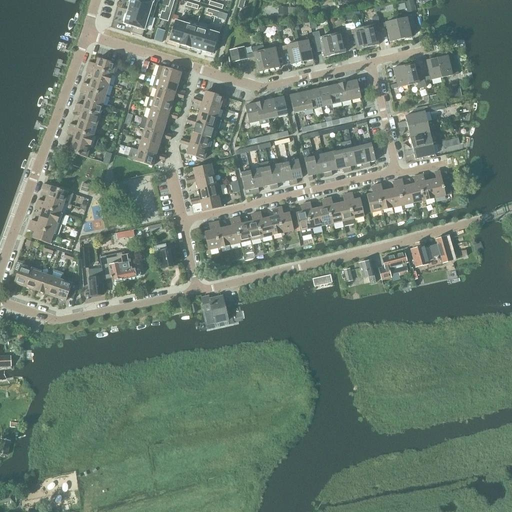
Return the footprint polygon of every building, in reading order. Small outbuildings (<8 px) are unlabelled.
[(73,0),(69,12),(79,15),(83,0),(73,0)] [(149,0),(131,0),(129,9),(149,15),(153,1),(149,0)] [(408,0),(404,1),(407,13),(416,10),(413,0),(408,0)] [(149,15),(129,9),(124,23),(133,25),(131,32),(142,35),(144,29),(149,15)] [(407,18),(396,20),(400,40),(411,38),(409,28),(415,27),(412,16),(407,17),(407,18)] [(385,23),(379,24),(380,28),(386,27),(389,43),(400,40),(396,20),(385,23)] [(180,44),(185,27),(175,24),(170,41),(180,44)] [(374,25),(363,28),(367,48),(378,45),(375,30),(380,28),(379,24),(374,26),(374,25)] [(196,30),(185,27),(180,44),(190,47),(196,30)] [(158,28),(154,39),(162,42),(166,30),(158,28)] [(340,33),(330,35),(334,55),(345,53),(342,37),(347,36),(346,32),(345,28),(339,30),(340,33)] [(352,31),(346,32),(347,36),(353,35),(356,50),(367,48),(363,28),(352,30),(352,31)] [(206,33),(196,30),(190,47),(201,50),(206,33)] [(312,33),(313,39),(314,44),(317,53),(322,51),(323,58),(334,55),(330,35),(320,38),(318,32),(312,33)] [(216,36),(206,33),(201,50),(211,53),(216,36)] [(308,41),(297,43),(301,63),(312,60),(309,45),(314,44),(313,39),(308,41)] [(286,46),(280,47),(281,51),(287,50),(291,65),(301,63),(297,43),(286,46)] [(258,73),(269,70),(264,51),(263,46),(261,46),(252,48),(253,53),(245,55),(246,59),(254,57),(258,73)] [(229,51),(232,63),(246,59),(245,55),(244,47),(229,51)] [(275,48),(264,51),(269,70),(279,68),(276,52),(281,51),(280,47),(275,48)] [(447,56),(436,58),(441,78),(452,76),(458,74),(455,60),(449,62),(447,56)] [(429,77),(424,78),(425,82),(430,80),(430,81),(441,78),(436,58),(426,61),(429,77)] [(89,63),(88,67),(112,74),(115,64),(98,59),(96,65),(89,63)] [(414,63),(403,66),(408,86),(419,83),(425,82),(424,78),(418,79),(414,63)] [(159,66),(155,76),(178,83),(181,73),(159,66)] [(408,86),(403,66),(393,68),(396,84),(391,85),(392,89),(397,88),(408,86)] [(93,74),(91,80),(108,85),(112,74),(88,67),(86,72),(93,74)] [(152,87),(157,88),(174,94),(174,96),(178,98),(179,93),(175,92),(178,83),(155,76),(152,87)] [(83,83),(81,88),(105,95),(108,85),(91,80),(90,85),(83,83)] [(356,80),(347,83),(351,101),(360,98),(356,80)] [(347,83),(337,85),(341,103),(351,101),(347,83)] [(337,85),(328,87),(332,105),(341,103),(337,85)] [(328,87),(318,89),(322,107),(332,105),(328,87)] [(87,95),(85,100),(102,106),(105,95),(81,88),(80,93),(87,95)] [(157,88),(154,99),(171,104),(174,96),(174,94),(157,88)] [(318,89),(308,91),(312,110),(322,107),(318,89)] [(445,92),(447,100),(456,98),(455,90),(445,92)] [(308,91),(299,94),(303,112),(312,110),(308,91)] [(223,97),(205,92),(203,100),(202,102),(219,107),(223,97)] [(303,112),(299,94),(289,96),(293,114),(303,112)] [(145,108),(151,109),(168,115),(167,117),(172,118),(173,114),(169,112),(171,104),(154,99),(149,97),(145,108)] [(283,97),(274,99),(278,118),(287,115),(283,97)] [(201,105),(199,113),(216,118),(219,107),(202,102),(203,100),(198,99),(197,103),(201,105)] [(274,99),(264,102),(268,120),(278,118),(274,99)] [(76,104),(75,109),(99,116),(102,106),(85,100),(83,106),(76,104)] [(254,104),(258,122),(259,125),(269,123),(268,120),(264,102),(254,104)] [(443,103),(428,106),(428,107),(430,113),(447,109),(445,102),(443,103)] [(249,124),(258,122),(254,104),(245,106),(249,124)] [(404,128),(407,127),(427,123),(424,108),(427,108),(426,107),(413,110),(414,114),(405,116),(406,121),(397,123),(398,129),(404,128)] [(80,116),(79,121),(96,127),(99,116),(75,109),(73,114),(80,116)] [(151,109),(148,120),(165,125),(167,117),(168,115),(151,109)] [(213,128),(216,118),(199,113),(197,121),(196,123),(213,128)] [(193,134),(210,139),(213,128),(196,123),(197,121),(192,119),(190,124),(195,126),(193,134)] [(148,120),(144,130),(162,135),(161,138),(165,139),(167,134),(162,133),(165,125),(148,120)] [(70,125),(68,130),(92,137),(96,127),(79,121),(77,127),(70,125)] [(407,127),(410,138),(429,134),(427,123),(407,127)] [(74,136),(72,142),(89,147),(89,148),(95,149),(98,139),(92,137),(68,130),(67,134),(74,136)] [(162,135),(144,130),(141,141),(158,146),(161,138),(162,135)] [(190,141),(189,144),(207,149),(210,139),(193,134),(190,141)] [(410,138),(412,149),(432,144),(429,134),(410,138)] [(190,141),(185,140),(184,145),(189,146),(186,155),(203,160),(207,149),(189,144),(190,141)] [(141,141),(138,151),(155,156),(155,158),(159,160),(160,155),(156,154),(158,146),(141,141)] [(89,147),(72,142),(71,147),(64,145),(62,151),(86,158),(89,148),(89,147)] [(371,143),(361,146),(366,168),(370,167),(369,163),(375,161),(371,143)] [(412,149),(409,150),(403,151),(404,157),(413,155),(415,160),(434,155),(432,144),(412,149)] [(361,146),(352,148),(356,166),(362,164),(363,169),(366,168),(361,146)] [(352,148),(342,150),(347,172),(351,172),(350,167),(356,166),(352,148)] [(313,180),(312,176),(317,175),(313,157),(313,155),(309,156),(308,150),(302,152),(309,181),(313,180)] [(342,150),(332,152),(337,170),(343,169),(344,173),(347,172),(342,150)] [(138,151),(135,161),(152,167),(155,158),(155,156),(138,151)] [(332,152),(323,154),(328,177),(332,176),(331,172),(337,170),(332,152)] [(323,154),(313,157),(317,175),(323,173),(324,178),(328,177),(323,154)] [(298,160),(288,162),(293,185),(297,184),(296,180),(302,178),(298,160)] [(258,164),(259,169),(263,187),(269,186),(270,190),(274,189),(269,167),(268,162),(258,164)] [(288,162),(278,165),(283,183),(288,181),(289,186),(293,185),(288,162)] [(185,179),(186,182),(213,175),(210,165),(193,169),(195,177),(185,179)] [(278,165),(269,167),(274,189),(278,188),(277,184),(283,183),(278,165)] [(263,187),(259,169),(250,171),(255,194),(259,193),(258,188),(263,187)] [(244,191),(250,190),(251,194),(255,194),(250,171),(240,173),(244,191)] [(436,180),(430,181),(434,198),(451,195),(446,172),(440,173),(439,171),(434,173),(436,180)] [(196,182),(198,190),(215,186),(213,175),(186,182),(186,184),(196,182)] [(423,175),(418,176),(424,203),(425,203),(425,201),(434,198),(430,181),(424,182),(423,175)] [(415,184),(409,186),(413,203),(422,201),(423,204),(424,203),(418,176),(413,177),(415,184)] [(402,180),(397,181),(403,208),(404,208),(404,205),(413,203),(409,186),(403,187),(402,180)] [(393,189),(388,191),(392,208),(401,206),(402,209),(403,208),(397,181),(392,182),(393,189)] [(82,183),(80,191),(87,192),(89,185),(82,183)] [(47,197),(63,203),(69,205),(73,194),(43,184),(41,189),(48,192),(47,197)] [(191,203),(218,197),(222,196),(220,185),(215,186),(198,190),(200,198),(190,200),(191,203)] [(381,185),(375,186),(382,213),(383,213),(383,210),(392,208),(388,191),(382,192),(381,185)] [(382,213),(375,186),(371,187),(372,194),(366,196),(370,213),(380,211),(381,213),(382,213)] [(352,193),(347,195),(354,222),(355,221),(354,219),(364,217),(360,199),(354,201),(352,193)] [(143,218),(158,214),(153,194),(147,195),(147,194),(141,195),(142,200),(150,198),(150,201),(140,204),(143,218)] [(344,203),(338,204),(342,222),(351,219),(352,222),(354,222),(347,195),(342,196),(344,203)] [(38,200),(36,205),(60,213),(63,203),(47,197),(45,203),(38,200)] [(191,203),(191,205),(201,203),(203,212),(220,208),(218,197),(191,203)] [(331,198),(326,199),(332,227),(334,226),(333,224),(342,222),(338,204),(332,205),(331,198)] [(323,208),(317,209),(321,226),(330,224),(331,227),(332,227),(326,199),(321,201),(323,208)] [(310,203),(305,204),(311,232),(312,231),(312,229),(321,226),(317,209),(311,210),(310,203)] [(311,232),(305,204),(300,205),(302,212),(295,214),(299,231),(309,229),(310,232),(311,232)] [(41,212),(39,218),(61,225),(65,215),(60,213),(36,205),(34,210),(41,212)] [(281,208),(276,209),(283,236),(284,236),(283,233),(293,231),(289,213),(283,215),(281,208)] [(273,217),(268,218),(272,236),(281,234),(281,236),(283,236),(276,209),(272,210),(273,217)] [(255,214),(262,241),(262,242),(273,240),(272,236),(268,218),(262,220),(260,213),(255,214)] [(252,222),(247,223),(251,241),(260,239),(260,241),(262,241),(255,214),(251,215),(252,222)] [(234,219),(240,243),(241,247),(251,245),(251,241),(247,223),(241,224),(239,217),(234,219)] [(29,226),(53,234),(57,236),(61,225),(39,218),(37,223),(31,221),(29,226)] [(231,227),(226,228),(230,246),(240,243),(234,219),(230,220),(231,227)] [(218,222),(213,223),(220,250),(221,250),(220,248),(230,246),(226,228),(220,229),(218,222)] [(220,250),(213,223),(209,224),(210,232),(204,233),(204,235),(203,236),(204,241),(206,241),(208,251),(218,248),(218,251),(220,250)] [(149,227),(150,233),(162,230),(161,224),(149,227)] [(53,234),(29,226),(27,230),(34,232),(32,238),(49,244),(53,234)] [(116,234),(117,240),(134,237),(133,231),(116,234)] [(410,250),(414,267),(428,263),(427,261),(440,257),(442,264),(452,261),(445,237),(435,239),(437,245),(424,249),(422,242),(415,244),(416,248),(410,250)] [(165,244),(154,247),(157,260),(160,259),(162,269),(175,266),(171,249),(166,250),(165,245),(165,244)] [(103,280),(112,279),(112,282),(114,282),(116,283),(120,282),(122,280),(136,277),(139,276),(140,274),(139,270),(138,269),(134,270),(134,269),(131,270),(128,254),(128,252),(121,253),(122,255),(120,255),(120,256),(122,263),(109,265),(109,264),(101,266),(103,280)] [(407,270),(405,264),(407,263),(404,253),(381,259),(384,268),(378,269),(381,281),(391,278),(388,268),(396,266),(397,273),(407,270)] [(87,254),(80,255),(81,268),(88,268),(87,254)] [(13,283),(24,287),(30,270),(29,269),(30,265),(17,261),(12,277),(15,278),(13,283)] [(358,263),(362,278),(367,277),(369,283),(373,282),(373,283),(376,283),(370,261),(358,263)] [(34,290),(40,273),(42,269),(32,265),(30,270),(24,287),(34,290)] [(352,281),(349,269),(343,270),(346,282),(352,281)] [(102,295),(103,295),(102,278),(94,278),(93,270),(88,270),(90,296),(96,295),(97,297),(101,296),(102,295)] [(34,290),(45,294),(50,277),(40,273),(34,290)] [(312,279),(314,286),(332,282),(330,275),(312,279)] [(45,294),(55,298),(61,281),(50,277),(45,294)] [(61,281),(55,298),(66,301),(67,298),(73,300),(77,286),(61,281)] [(201,298),(206,321),(213,320),(214,324),(228,321),(222,296),(209,299),(208,296),(201,298)] [(0,366),(9,366),(8,358),(0,358),(0,366)] [(0,443),(0,454),(7,456),(10,442),(1,440),(0,443)] [(14,501),(12,492),(0,493),(0,499),(9,498),(10,501),(14,501)]
